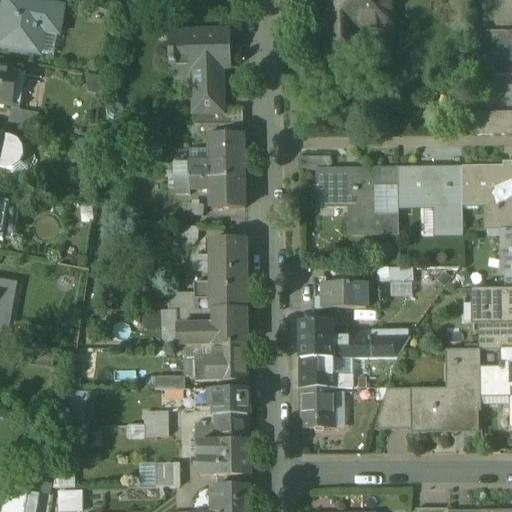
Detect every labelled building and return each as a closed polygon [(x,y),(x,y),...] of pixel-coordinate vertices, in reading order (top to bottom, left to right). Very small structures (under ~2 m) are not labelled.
[(327,0),(329,52),(337,52),(342,57),(350,56),(356,50),(356,42),(350,36),(348,36),(347,34),(359,22),(369,22),(374,22),(379,27),(392,27),(391,0),(327,0)] [(62,11),(5,2),(0,32),(0,31),(0,49),(39,56),(42,34),(43,27),(60,29),(62,11)] [(478,75),(511,75),(511,30),(478,31),(478,75)] [(57,36),(42,34),(40,55),(54,57),(57,36)] [(228,34),(169,36),(170,71),(194,70),(195,99),(223,98),(221,69),(228,70),(229,69),(228,34)] [(26,76),(0,72),(0,107),(13,109),(16,94),(23,95),(26,76)] [(107,79),(90,77),(87,93),(104,96),(107,79)] [(41,117),(11,112),(8,128),(38,134),(41,117)] [(243,113),(196,115),(196,128),(208,127),(244,127),(243,113)] [(496,137),(495,114),(483,115),(483,137),(496,137)] [(507,137),(507,114),(495,114),(496,137),(507,137)] [(483,137),(483,115),(473,115),(473,137),(483,137)] [(244,127),(208,127),(209,151),(211,151),(211,150),(244,149),(244,127)] [(17,143),(11,140),(0,138),(0,170),(5,171),(13,171),(14,170),(20,166),(21,165),(24,159),(23,151),(23,149),(18,144),(17,143)] [(244,149),(211,150),(211,151),(211,169),(211,181),(245,180),(244,149)] [(189,169),(175,170),(176,182),(190,182),(189,169)] [(211,169),(189,169),(190,182),(211,181),(211,169)] [(511,170),(463,172),(463,205),(495,204),(496,232),(500,232),(511,232),(511,170)] [(463,172),(399,173),(399,209),(440,208),(440,236),(464,236),(463,205),(463,172)] [(399,173),(318,173),(319,209),(351,208),(351,237),(400,237),(399,209),(399,173)] [(245,180),(211,181),(212,192),(212,210),(245,210),(245,180)] [(211,181),(190,182),(190,193),(212,192),(211,181)] [(10,205),(0,203),(0,242),(3,243),(10,205)] [(511,232),(500,232),(500,236),(501,277),(505,277),(505,292),(511,292),(511,232)] [(245,243),(210,242),(210,259),(215,259),(215,273),(216,273),(239,274),(247,274),(245,243)] [(393,296),(415,297),(415,269),(380,268),(380,282),(393,282),(393,296)] [(324,271),(301,271),(301,283),(324,283),(324,271)] [(214,286),(195,286),(195,299),(216,298),(216,273),(215,273),(214,273),(214,286)] [(239,274),(216,273),(216,298),(216,311),(247,311),(247,282),(239,274)] [(0,335),(2,336),(8,300),(2,299),(5,281),(0,280),(0,335)] [(367,312),(367,286),(324,287),(324,301),(318,301),(318,312),(367,312)] [(511,292),(505,292),(474,293),(474,326),(479,326),(479,352),(481,352),(502,352),(511,351),(511,292)] [(216,311),(176,311),(176,320),(216,320),(216,311)] [(247,311),(216,311),(216,320),(217,333),(203,333),(203,327),(176,327),(176,346),(213,346),(248,346),(247,311)] [(332,325),(302,325),(302,362),(333,361),(349,361),(349,339),(333,339),(332,325)] [(412,338),(373,339),(373,361),(398,361),(412,338)] [(373,339),(349,339),(349,361),(373,361),(373,339)] [(248,346),(213,346),(213,359),(196,359),(196,383),(248,383),(248,346)] [(511,351),(502,352),(502,366),(500,366),(500,371),(481,371),(481,393),(510,392),(511,430),(511,351)] [(479,352),(446,353),(447,394),(412,395),(413,432),(413,434),(457,434),(457,430),(477,429),(477,413),(482,413),(481,393),(481,371),(481,352),(479,352)] [(333,361),(302,362),(303,391),(333,391),(333,378),(333,377),(333,361)] [(347,378),(333,378),(333,391),(347,391),(347,378)] [(186,380),(157,380),(157,394),(186,393),(186,380)] [(333,391),(303,391),(303,397),(302,397),(303,431),(334,431),(333,391)] [(97,420),(96,392),(72,393),(73,421),(97,420)] [(412,393),(388,393),(376,432),(413,432),(412,395),(412,393)] [(249,394),(196,395),(195,411),(216,411),(216,419),(249,419),(249,394)] [(169,415),(145,415),(145,427),(169,427),(169,415)] [(249,419),(216,419),(216,426),(196,426),(196,444),(199,444),(217,444),(249,443),(249,419)] [(76,457),(88,457),(87,426),(75,427),(76,457)] [(169,439),(169,427),(145,427),(145,439),(169,439)] [(249,443),(217,444),(199,444),(200,478),(217,478),(250,478),(249,443)] [(56,463),(58,490),(78,489),(77,462),(56,463)] [(182,488),(183,464),(157,464),(156,488),(182,488)] [(249,511),(249,490),(213,490),(213,511),(249,511)] [(84,511),(83,491),(58,492),(58,511),(84,511)]
